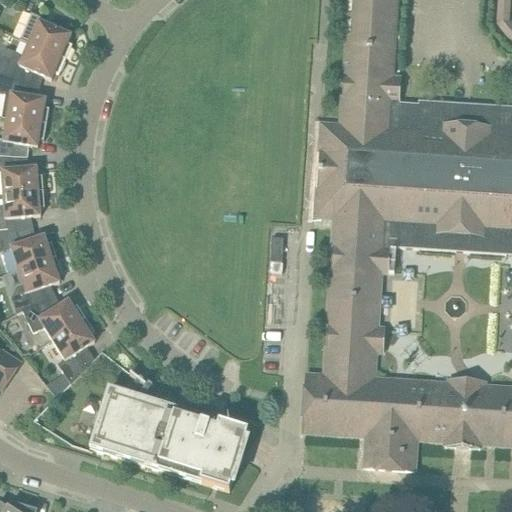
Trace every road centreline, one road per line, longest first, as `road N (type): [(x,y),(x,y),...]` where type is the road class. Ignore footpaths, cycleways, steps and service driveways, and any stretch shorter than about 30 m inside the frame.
road 1 (residential): [(223,388),(172,357),(129,314),(90,233),(83,143),(98,85),(127,32)]
road 2 (residential): [(175,511),(21,463),(0,449)]
